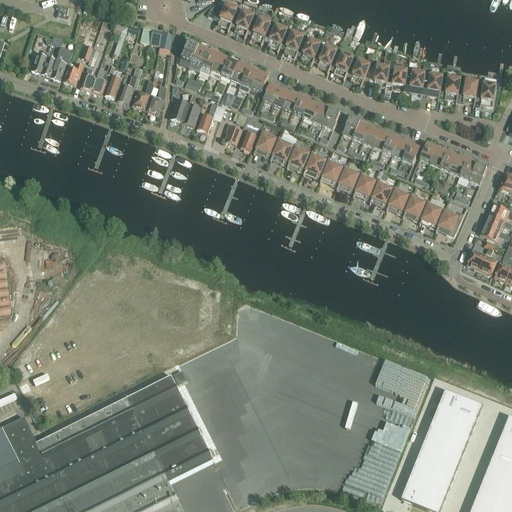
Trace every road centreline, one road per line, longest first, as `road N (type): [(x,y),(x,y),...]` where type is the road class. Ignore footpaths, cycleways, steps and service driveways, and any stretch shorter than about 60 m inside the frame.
road 1 (residential): [(451,271),(417,244),(163,139)]
road 2 (residential): [(409,120),(182,24)]
road 3 (residential): [(163,139),(0,82)]
road 4 (residential): [(451,271),(503,154)]
